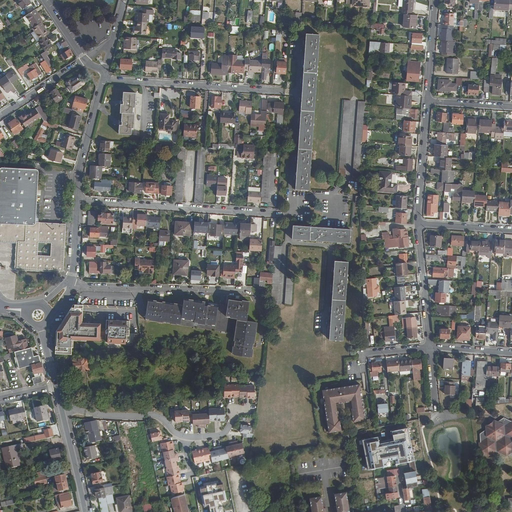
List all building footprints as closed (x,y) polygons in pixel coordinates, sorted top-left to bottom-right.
[(23,9),(31,3),(28,0),(20,0),(18,2),(23,9)] [(215,18),(216,8),(213,8),(213,1),(206,0),(205,11),(204,11),(204,18),(215,18)] [(414,10),(414,0),(404,0),(404,14),(406,14),(413,15),(414,11),(414,10)] [(480,11),(481,0),(472,0),(472,2),(478,3),(477,19),(480,19),(480,11)] [(492,1),(492,0),(481,0),(480,11),(483,11),(484,0),(492,1)] [(511,10),(511,0),(496,0),(496,6),(495,9),(511,11),(511,10)] [(201,20),(201,10),(195,10),(195,6),(192,6),(191,10),(191,13),(191,14),(191,19),(201,20)] [(42,20),(36,10),(31,13),(31,12),(26,16),(33,26),(42,20)] [(149,23),(149,14),(154,15),(154,11),(143,10),(143,14),(137,14),(136,23),(138,23),(147,23),(149,23)] [(456,25),(456,13),(447,13),(447,21),(445,21),(445,29),(444,29),(443,40),(452,41),(453,25),(456,25)] [(416,23),(416,15),(413,15),(406,14),(405,27),(417,28),(418,23),(416,23)] [(49,34),(41,23),(32,28),(40,40),(46,36),(49,34)] [(146,35),(147,23),(138,23),(138,28),(135,28),(135,34),(146,35)] [(205,38),(206,28),(192,27),(192,37),(205,38)] [(423,43),(424,34),(413,33),(413,40),(415,40),(415,43),(422,43),(422,46),(425,46),(428,46),(428,43),(423,43)] [(311,191),(321,35),(307,34),(297,190),(311,191)] [(53,47),(46,36),(40,40),(39,41),(46,52),(53,47)] [(136,50),(137,38),(124,37),(124,41),(126,41),(125,49),(124,50),(124,54),(138,55),(138,50),(136,50)] [(71,50),(64,39),(60,42),(61,42),(50,49),(52,51),(62,44),(64,48),(65,50),(63,52),(64,53),(62,54),(63,56),(62,56),(65,60),(72,55),(69,51),(71,50)] [(453,52),(454,42),(444,41),(443,52),(451,52),(451,55),(457,56),(457,52),(453,52)] [(391,53),(391,44),(383,44),(383,43),(371,42),(370,54),(375,54),(375,45),(382,46),(382,52),(391,53)] [(181,61),(181,54),(172,53),(172,50),(163,49),(162,57),(165,57),(165,58),(173,59),(173,61),(181,61)] [(200,60),(201,52),(190,51),(190,59),(200,60)] [(52,64),(46,55),(43,58),(47,63),(48,66),(52,64)] [(229,60),(230,55),(224,55),(223,64),(213,64),(212,74),(228,76),(228,73),(229,60)] [(498,76),(500,59),(495,58),(493,86),(496,86),(495,92),(503,93),(504,81),(496,81),(497,76),(498,76)] [(131,69),(132,59),(121,59),(121,69),(131,69)] [(263,68),(263,61),(251,60),(251,59),(246,59),(246,61),(246,70),(250,70),(250,72),(262,73),(263,68)] [(271,73),(272,60),(263,59),(263,61),(263,68),(264,68),(263,80),(267,80),(268,73),(271,73)] [(460,75),(461,60),(450,59),(449,74),(460,75)] [(161,69),(162,60),(158,60),(158,62),(146,62),(145,72),(157,73),(158,68),(161,69)] [(246,70),(246,61),(229,60),(228,73),(234,73),(234,72),(245,73),(246,70)] [(287,74),(288,63),(278,62),(277,74),(287,74)] [(48,66),(47,63),(42,66),(46,72),(51,69),(48,66)] [(23,72),(29,68),(27,64),(18,71),(21,76),(24,74),(23,72)] [(421,82),(421,67),(409,66),(409,81),(421,82)] [(41,75),(37,69),(29,75),(32,81),(41,75)] [(19,78),(14,70),(6,75),(7,77),(11,83),(19,78)] [(480,80),(480,73),(473,72),(472,80),(480,80)] [(11,83),(7,77),(0,81),(0,82),(6,91),(10,89),(13,93),(16,91),(11,83)] [(71,92),(83,84),(84,83),(84,80),(83,78),(81,77),(79,77),(78,78),(72,82),(71,81),(66,84),(71,92)] [(458,91),(459,85),(453,84),(453,81),(441,80),(440,91),(452,92),(452,91),(458,91)] [(405,91),(406,83),(395,83),(394,95),(400,95),(412,96),(413,92),(405,91)] [(480,96),(481,86),(470,85),(469,95),(480,96)] [(62,98),(56,89),(52,92),(52,93),(51,94),(56,103),(62,98)] [(135,108),(136,93),(124,92),(123,105),(121,104),(120,114),(122,114),(122,126),(120,126),(119,134),(132,135),(132,129),(134,129),(135,114),(133,114),(134,108),(135,108)] [(412,109),(413,96),(412,96),(400,95),(399,108),(412,109)] [(200,109),(201,97),(192,96),(191,109),(200,109)] [(84,110),(87,100),(76,97),(72,109),(83,112),(83,109),(84,110)] [(222,110),(222,98),(213,97),(212,109),(222,110)] [(346,176),(352,100),(345,99),(339,176),(346,176)] [(267,127),(268,101),(264,100),(263,111),(263,117),(261,117),(261,115),(252,114),(251,126),(267,127)] [(359,181),(366,101),(359,100),(353,177),(353,180),(359,181)] [(252,113),(253,104),(248,103),(248,102),(241,101),(240,112),(252,113)] [(50,123),(40,107),(36,109),(36,110),(41,117),(44,122),(50,123)] [(25,128),(41,117),(36,110),(27,116),(26,115),(25,115),(23,115),(19,118),(25,128)] [(236,124),(237,116),(233,116),(233,114),(221,113),(221,123),(236,124)] [(448,123),(449,114),(441,113),(441,117),(438,117),(438,122),(446,123),(446,133),(451,134),(451,127),(451,123),(448,123)] [(78,131),(82,117),(73,115),(70,128),(78,131)] [(177,131),(178,122),(169,122),(169,116),(162,115),(161,130),(177,131)] [(465,125),(466,116),(455,115),(454,124),(465,125)] [(26,134),(16,119),(8,125),(15,135),(19,132),(23,137),(26,134)] [(477,134),(478,121),(469,120),(468,133),(477,134)] [(416,132),(417,122),(405,121),(405,132),(416,132)] [(493,125),(494,122),(481,121),(480,132),(493,133),(493,125)] [(506,132),(506,128),(497,128),(498,125),(493,125),(493,133),(493,137),(497,137),(497,139),(505,139),(506,132)] [(42,138),(45,131),(46,131),(47,129),(46,127),(42,126),(34,140),(47,144),(48,140),(42,138)] [(197,138),(198,127),(185,126),(184,137),(197,138)] [(8,138),(2,128),(0,129),(0,143),(2,142),(0,140),(5,137),(6,139),(8,138)] [(456,139),(456,135),(440,134),(439,145),(448,146),(448,139),(456,139)] [(72,146),(74,137),(64,135),(61,147),(72,151),(73,147),(72,146)] [(413,147),(414,138),(401,136),(400,146),(402,146),(413,147)] [(109,153),(110,142),(101,141),(100,152),(109,153)] [(449,159),(449,146),(448,146),(439,145),(437,145),(436,158),(442,158),(449,159)] [(183,203),(186,147),(182,146),(179,146),(175,202),(183,203)] [(255,154),(255,146),(245,146),(244,153),(245,153),(245,158),(254,159),(254,154),(255,154)] [(412,157),(413,147),(402,146),(401,156),(412,157)] [(206,150),(206,148),(199,147),(195,204),(203,204),(206,150)] [(61,163),(64,153),(52,150),(49,160),(61,163)] [(270,203),(272,152),(265,152),(262,193),(262,199),(263,199),(263,203),(270,203)] [(110,168),(111,155),(100,155),(99,167),(101,167),(110,168)] [(452,171),(453,159),(449,159),(442,158),(442,163),(443,163),(443,171),(445,171),(452,171)] [(414,173),(414,160),(404,160),(403,167),(398,167),(397,171),(414,173)] [(100,180),(101,167),(99,167),(91,167),(90,179),(100,180)] [(36,226),(39,175),(39,173),(38,172),(38,171),(37,171),(36,171),(5,169),(2,169),(1,169),(0,170),(0,244),(19,246),(17,277),(63,279),(66,228),(36,226)] [(455,184),(456,172),(452,171),(445,171),(444,183),(447,184),(455,184)] [(392,185),(393,174),(382,173),(381,192),(398,193),(399,186),(392,185)] [(218,187),(219,179),(219,176),(208,175),(207,186),(218,187)] [(227,196),(227,187),(227,179),(219,179),(218,187),(218,195),(227,196)] [(112,185),(112,180),(102,180),(101,184),(95,183),(94,191),(101,191),(100,192),(104,192),(104,191),(110,191),(110,185),(112,185)] [(140,193),(140,183),(129,182),(129,190),(126,190),(126,196),(130,196),(130,192),(140,193)] [(159,186),(160,184),(147,183),(147,194),(159,194),(159,186)] [(455,193),(455,189),(460,189),(459,196),(455,195),(455,201),(464,202),(464,192),(465,185),(447,184),(447,191),(446,192),(455,193)] [(172,196),(172,187),(159,186),(159,194),(159,195),(172,196)] [(262,199),(262,193),(249,192),(249,202),(262,203),(262,199)] [(477,196),(477,192),(464,192),(464,202),(476,203),(477,196)] [(439,213),(440,195),(431,194),(429,217),(436,217),(436,213),(439,213)] [(489,201),(489,197),(477,196),(476,203),(476,207),(489,208),(489,201)] [(407,210),(409,198),(399,197),(397,209),(407,210)] [(501,203),(502,202),(489,201),(489,208),(488,212),(501,213),(501,203)] [(511,215),(511,214),(511,203),(501,203),(501,213),(501,216),(511,217),(511,215)] [(95,224),(95,213),(88,212),(88,227),(90,227),(96,227),(97,224),(95,224)] [(113,225),(114,215),(101,214),(101,216),(98,216),(98,221),(100,222),(100,225),(113,225)] [(408,225),(409,215),(398,214),(397,224),(408,225)] [(147,218),(147,216),(133,215),(133,219),(132,226),(146,227),(147,218)] [(160,228),(161,219),(147,218),(146,227),(160,228)] [(132,226),(133,219),(123,219),(123,229),(132,230),(132,226)] [(191,236),(192,224),(176,222),(176,235),(191,236)] [(208,233),(209,224),(203,224),(203,223),(199,223),(194,223),(194,233),(208,233)] [(238,235),(239,224),(231,224),(228,224),(225,223),(224,234),(238,235)] [(251,232),(252,225),(242,224),(241,241),(251,241),(251,232)] [(221,237),(222,226),(212,225),(212,229),(210,229),(210,234),(211,234),(211,236),(221,237)] [(351,244),(352,230),(294,226),(293,240),(351,244)] [(109,237),(110,231),(101,230),(101,227),(96,227),(90,227),(89,238),(99,238),(99,237),(109,237)] [(409,239),(408,231),(400,231),(400,229),(395,230),(395,234),(383,235),(384,241),(390,240),(409,239)] [(169,243),(170,232),(160,231),(159,242),(169,243)] [(465,246),(466,237),(454,236),(453,246),(465,246)] [(443,248),(444,237),(433,237),(432,247),(443,248)] [(410,248),(409,239),(390,240),(390,247),(401,246),(401,248),(410,248)] [(197,246),(198,241),(194,240),(193,249),(206,249),(206,246),(197,246)] [(263,251),(263,241),(251,241),(250,251),(255,251),(255,250),(263,251)] [(506,254),(507,241),(498,241),(497,253),(506,254)] [(481,251),(482,243),(469,242),(469,250),(481,251)] [(491,250),(491,242),(482,242),(482,243),(481,251),(481,252),(490,253),(490,258),(494,259),(494,251),(491,250)] [(95,258),(95,246),(87,246),(87,258),(95,258)] [(279,305),(282,248),(276,247),(272,305),(279,305)] [(458,270),(459,260),(463,260),(463,258),(453,257),(450,257),(449,269),(458,270)] [(154,276),(154,262),(139,262),(139,260),(135,260),(135,271),(138,271),(138,273),(148,273),(148,275),(154,276)] [(345,342),(350,262),(336,261),(331,341),(345,342)] [(188,276),(188,263),(175,262),(174,269),(176,270),(176,275),(182,275),(182,276),(188,276)] [(110,274),(111,267),(105,267),(105,264),(88,263),(88,275),(100,275),(100,274),(110,274)] [(409,277),(408,264),(402,265),(398,265),(399,278),(409,277)] [(220,277),(220,266),(209,266),(209,276),(220,277)] [(236,269),(236,267),(224,266),(224,278),(230,279),(230,280),(236,280),(236,269)] [(446,278),(446,269),(436,269),(435,278),(446,278)] [(201,271),(191,270),(191,280),(201,280),(201,271)] [(273,282),(273,275),(263,274),(263,279),(261,278),(260,288),(266,288),(266,281),(273,282)] [(293,306),(295,279),(288,279),(286,306),(293,306)] [(376,288),(376,284),(377,284),(377,280),(370,280),(365,281),(364,281),(364,285),(369,285),(369,289),(376,288)] [(450,294),(451,282),(430,281),(430,286),(440,287),(440,294),(449,294),(450,294)] [(511,292),(511,283),(504,283),(504,285),(503,292),(511,292)] [(379,298),(379,293),(376,293),(376,288),(369,289),(370,294),(372,294),(372,298),(379,298)] [(408,302),(407,288),(396,289),(398,303),(406,302),(408,302)] [(448,304),(449,294),(440,294),(438,294),(438,303),(448,304)] [(221,332),(221,306),(192,302),(191,307),(149,302),(146,322),(221,332)] [(248,323),(251,303),(243,302),(243,303),(229,302),(228,308),(224,308),(224,306),(221,306),(221,332),(235,334),(232,356),(235,356),(235,357),(250,359),(251,358),(253,359),(258,324),(248,323)] [(408,316),(408,310),(406,310),(406,302),(398,303),(396,303),(397,317),(399,317),(408,316)] [(455,317),(456,308),(448,308),(448,307),(439,307),(439,316),(447,316),(447,317),(455,317)] [(511,328),(511,317),(502,317),(501,325),(501,328),(511,328)] [(122,338),(122,326),(99,325),(99,320),(90,320),(86,320),(65,319),(64,320),(65,321),(57,333),(57,339),(123,343),(123,338),(122,338)] [(419,333),(419,325),(417,325),(417,319),(407,319),(407,320),(404,320),(404,330),(408,330),(409,340),(419,339),(418,333),(419,333)] [(501,328),(501,325),(493,324),(492,335),(496,335),(496,342),(500,342),(501,328)] [(471,340),(472,328),(460,327),(459,341),(464,341),(464,339),(471,340)] [(397,342),(396,329),(386,329),(387,343),(397,342)] [(488,334),(488,330),(478,329),(478,340),(487,340),(488,334)] [(451,340),(452,331),(441,330),(441,334),(442,335),(442,339),(451,340)] [(27,350),(25,341),(17,343),(15,337),(4,340),(7,351),(18,347),(19,352),(27,350)] [(123,349),(123,343),(57,339),(57,348),(56,348),(56,356),(98,358),(98,348),(100,348),(100,353),(113,353),(114,348),(123,349)] [(43,372),(39,356),(34,357),(31,349),(27,350),(19,352),(16,353),(14,353),(16,359),(15,359),(18,370),(31,367),(34,378),(32,379),(34,385),(42,383),(41,377),(42,377),(41,373),(43,372)] [(89,373),(88,360),(73,361),(74,374),(78,373),(80,390),(81,390),(81,392),(82,392),(82,393),(85,393),(84,391),(86,391),(86,389),(88,389),(87,373),(89,373)] [(454,371),(455,361),(446,360),(445,371),(454,371)] [(413,363),(413,361),(400,363),(401,364),(402,373),(405,373),(406,376),(414,376),(413,363)] [(472,377),(473,362),(464,361),(463,376),(472,377)] [(424,371),(423,362),(413,363),(414,376),(415,383),(422,382),(421,371),(424,371)] [(402,373),(401,364),(393,365),(392,363),(388,364),(389,375),(402,373)] [(489,368),(489,363),(480,363),(479,391),(487,392),(488,389),(489,368)] [(382,373),(382,364),(372,364),(373,374),(382,373)] [(511,373),(511,366),(503,365),(502,371),(501,371),(501,378),(503,378),(504,372),(506,371),(506,374),(511,374),(511,373)] [(500,379),(500,369),(489,368),(488,389),(491,389),(491,383),(494,383),(494,379),(500,379)] [(457,397),(457,388),(456,388),(456,385),(446,384),(445,388),(447,388),(446,397),(457,397)] [(256,400),(256,388),(241,388),(241,386),(225,386),(225,399),(233,399),(233,398),(241,398),(241,399),(249,399),(249,400),(256,400)] [(367,422),(361,386),(323,392),(330,434),(343,432),(338,406),(351,404),(354,424),(367,422)] [(487,407),(487,400),(479,400),(478,409),(486,408),(487,407)] [(49,420),(47,409),(43,410),(42,408),(35,409),(38,422),(49,420)] [(26,418),(24,409),(21,410),(21,409),(8,412),(11,422),(23,420),(23,419),(26,418)] [(390,418),(389,409),(378,410),(380,420),(390,418)] [(222,423),(222,410),(210,410),(210,415),(190,416),(190,412),(176,412),(176,411),(172,411),(172,418),(176,418),(176,423),(194,423),(194,426),(199,426),(199,429),(206,429),(206,426),(210,426),(211,423),(218,422),(218,423),(222,423)] [(98,435),(95,423),(84,425),(86,435),(90,434),(91,436),(89,436),(91,445),(101,442),(99,434),(98,435)] [(251,440),(252,429),(242,427),(241,435),(244,436),(244,439),(251,440)] [(362,440),(367,470),(389,466),(388,464),(394,463),(395,465),(414,461),(412,449),(408,450),(406,438),(409,437),(407,428),(391,431),(393,441),(379,444),(378,437),(362,440)] [(53,438),(51,430),(40,433),(42,441),(53,438)] [(175,457),(175,452),(176,452),(174,443),(168,444),(168,441),(163,441),(161,434),(151,436),(153,444),(162,441),(163,445),(162,445),(164,454),(165,454),(168,470),(167,471),(169,479),(167,479),(169,488),(171,487),(172,496),(185,493),(183,485),(182,485),(180,477),(181,477),(179,468),(178,468),(177,464),(180,463),(178,456),(175,457)] [(246,455),(244,446),(239,447),(238,444),(231,445),(232,448),(227,449),(227,450),(223,451),(222,449),(222,462),(230,461),(230,459),(246,455)] [(18,467),(15,454),(17,454),(16,447),(3,450),(7,470),(18,467)] [(97,460),(95,448),(84,450),(85,455),(86,454),(87,462),(97,460)] [(222,462),(222,449),(216,450),(216,453),(212,454),(211,449),(194,453),(197,466),(214,462),(214,464),(222,462)] [(60,461),(58,450),(49,452),(52,463),(60,461)] [(401,477),(400,471),(387,473),(388,479),(397,478),(401,477)] [(406,488),(417,487),(415,472),(404,473),(406,488)] [(104,487),(101,473),(92,475),(93,479),(92,479),(94,489),(104,487)] [(66,484),(64,476),(54,478),(56,486),(57,486),(66,484)] [(47,485),(45,478),(36,479),(34,480),(35,487),(47,485)] [(400,499),(397,478),(388,479),(392,500),(400,499)] [(67,491),(66,484),(57,486),(58,493),(67,491)] [(106,497),(104,490),(95,492),(96,499),(106,497)] [(71,507),(68,494),(52,497),(52,500),(56,499),(58,510),(71,507)] [(174,511),(188,511),(185,495),(171,497),(174,511)] [(350,511),(348,495),(336,497),(338,509),(336,510),(336,511),(350,511)] [(132,511),(129,498),(118,501),(119,511),(132,511)] [(325,511),(323,499),(311,501),(312,511),(327,511),(325,511)] [(433,511),(432,499),(425,499),(425,511),(433,511)] [(141,505),(142,511),(151,511),(150,503),(141,505)]
